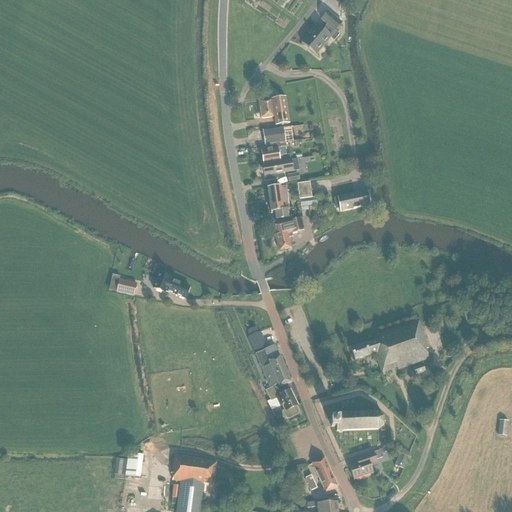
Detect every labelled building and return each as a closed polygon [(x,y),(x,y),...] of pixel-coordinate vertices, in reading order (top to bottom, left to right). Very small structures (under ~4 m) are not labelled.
[(337,33),(342,27),(341,25),(341,24),(328,13),(321,21),(327,26),(322,31),(317,25),(301,43),(304,45),(309,49),(316,55),(330,39),(334,42),(339,35),(337,33)] [(275,100),(272,101),(272,100),(259,102),(261,119),(274,118),(275,127),(289,125),(285,99),(275,100)] [(265,146),(285,143),(283,129),(263,132),(265,146)] [(286,148),(285,143),(265,146),(266,151),(261,152),(263,165),(291,160),(290,155),(282,156),(283,159),(279,159),(277,149),(286,148)] [(275,175),(292,172),(295,171),(293,161),(291,161),(262,166),(264,177),(265,182),(273,180),(272,178),(275,178),(275,175)] [(295,174),(287,176),(288,183),(296,182),(295,174)] [(309,183),(297,185),(299,200),(312,198),(309,183)] [(271,213),(274,212),(275,221),(294,218),(293,209),(288,210),(285,187),(279,188),(267,189),(271,213)] [(333,199),(335,207),(339,206),(340,213),(370,207),(367,192),(360,193),(337,198),(333,199)] [(309,211),(308,207),(321,206),(320,197),(312,198),(299,200),(301,212),(309,211)] [(273,226),(279,251),(291,248),(288,235),(304,231),(301,219),(273,226)] [(185,299),(189,288),(169,280),(170,279),(160,274),(154,289),(164,293),(165,291),(185,299)] [(134,297),(136,285),(118,281),(116,293),(134,297)] [(354,362),(375,355),(382,376),(429,359),(427,355),(425,350),(425,349),(428,348),(418,321),(377,335),(379,340),(350,350),(354,362)] [(265,347),(259,333),(248,337),(254,352),(265,347)] [(274,347),(255,355),(270,389),(272,388),(278,385),(279,388),(291,383),(280,357),(279,357),(274,347)] [(421,374),(425,373),(423,365),(413,368),(413,369),(409,371),(413,380),(421,377),(421,374)] [(282,407),(283,407),(285,411),(282,412),(285,419),(289,420),(298,416),(299,412),(296,407),(297,407),(289,392),(288,393),(287,389),(278,393),(275,395),(272,388),(270,389),(265,391),(271,402),(276,400),(280,407),(282,406),(282,407)] [(376,413),(337,415),(337,414),(335,414),(336,419),(331,420),(331,428),(336,427),(336,432),(338,432),(377,430),(384,426),(383,417),(376,413)] [(498,436),(507,437),(508,422),(499,422),(498,436)] [(382,458),(379,451),(373,453),(355,459),(357,465),(349,468),(354,480),(372,474),(370,467),(377,465),(376,460),(382,458)] [(140,479),(143,456),(128,454),(125,477),(140,479)] [(408,457),(400,454),(395,466),(403,469),(408,457)] [(213,485),(216,463),(207,461),(174,456),(172,474),(173,474),(172,481),(180,482),(175,511),(200,511),(204,484),(213,485)] [(337,487),(331,475),(324,459),(312,464),(321,484),(318,485),(320,491),(324,489),(325,493),(337,487)] [(311,491),(316,489),(311,476),(305,479),(311,491)] [(317,503),(307,504),(307,509),(317,508),(317,511),(337,511),(337,503),(317,505),(317,503)]
